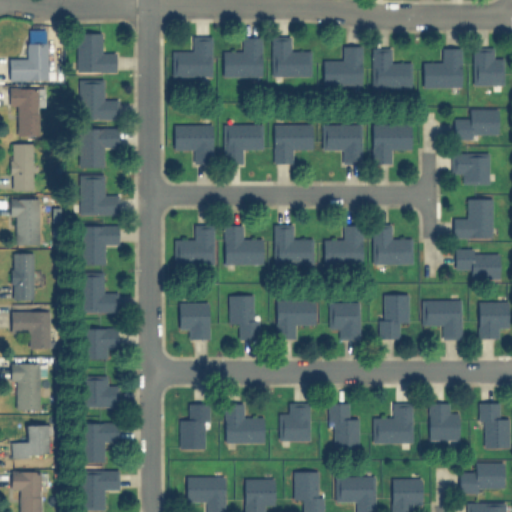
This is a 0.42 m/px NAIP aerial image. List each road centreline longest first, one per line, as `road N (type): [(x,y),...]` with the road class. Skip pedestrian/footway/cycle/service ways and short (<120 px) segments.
road 1 (residential): [(146,0),(151,511)]
road 2 (residential): [(511,15),(56,3)]
road 3 (residential): [(147,370),(511,370)]
road 4 (residential): [(147,194),(426,193)]
